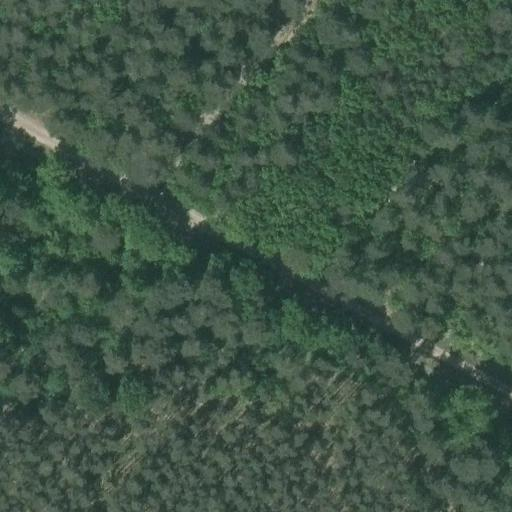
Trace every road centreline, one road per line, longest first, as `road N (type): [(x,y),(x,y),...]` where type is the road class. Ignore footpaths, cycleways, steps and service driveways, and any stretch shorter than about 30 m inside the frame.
road 1 (track): [(149,201),(511,399)]
road 2 (track): [(149,201),(317,0)]
road 3 (track): [(0,117),(149,201)]
